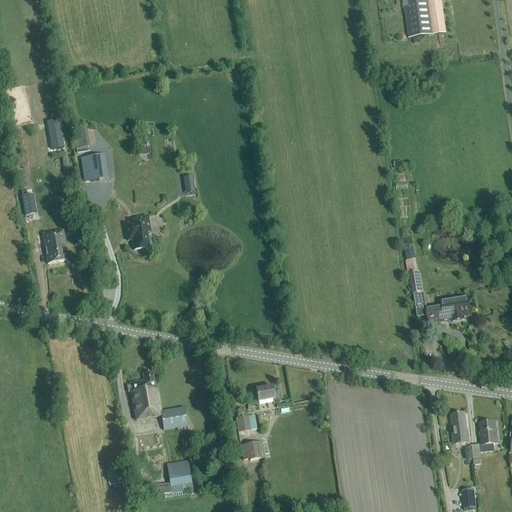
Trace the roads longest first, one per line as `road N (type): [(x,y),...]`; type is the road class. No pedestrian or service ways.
road 1 (tertiary): [(0,306),(511,394)]
road 2 (track): [(219,346),(246,511)]
road 3 (track): [(450,511),(429,382)]
